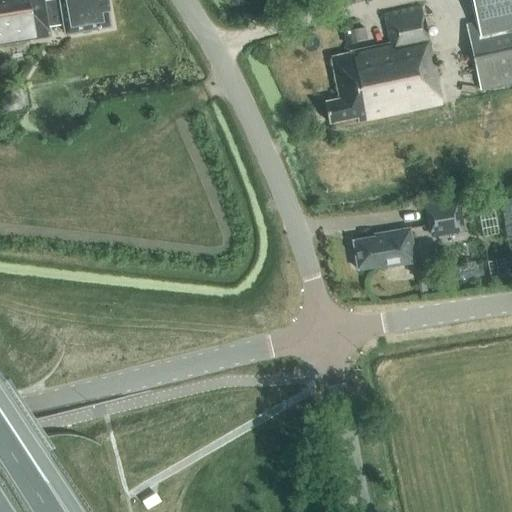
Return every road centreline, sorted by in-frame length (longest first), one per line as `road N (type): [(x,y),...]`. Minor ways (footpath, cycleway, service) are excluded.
road 1 (tertiary): [(327,332),(282,192),(183,0)]
road 2 (tertiary): [(0,412),(327,332)]
road 3 (tertiary): [(327,332),(511,302)]
road 4 (unclassified): [(363,511),(327,332)]
